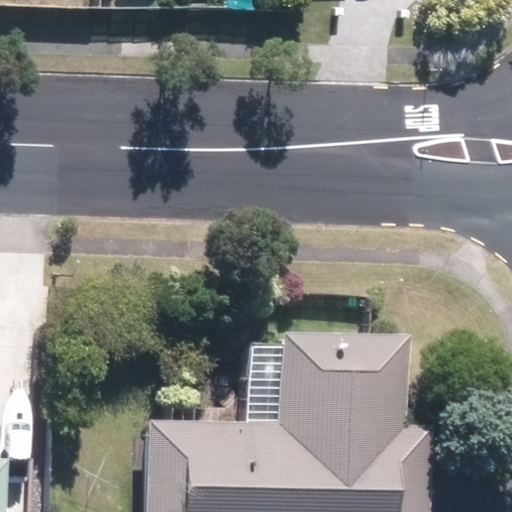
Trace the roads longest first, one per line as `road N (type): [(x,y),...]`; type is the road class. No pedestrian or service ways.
road 1 (tertiary): [(214,153),(511,103)]
road 2 (tertiary): [(511,200),(214,153)]
road 3 (tertiary): [(0,145),(214,153)]
